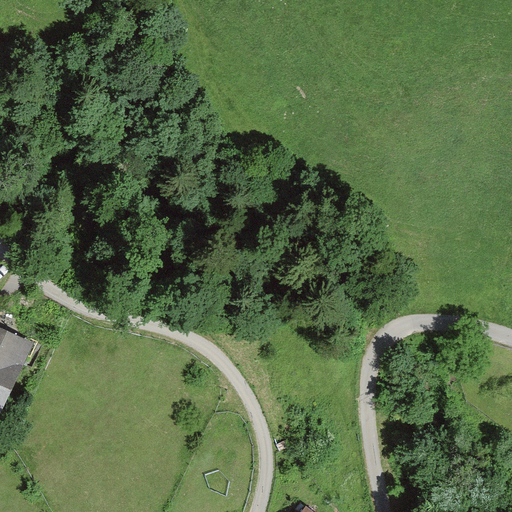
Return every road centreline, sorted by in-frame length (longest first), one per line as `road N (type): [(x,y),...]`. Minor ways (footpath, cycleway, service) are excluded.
road 1 (unclassified): [(257,511),(266,443),(223,362),(191,339),(88,311),(23,268),(0,241)]
road 2 (unclassified): [(511,336),(429,323),(400,329),(381,344),(369,366),(365,406),(383,511)]
